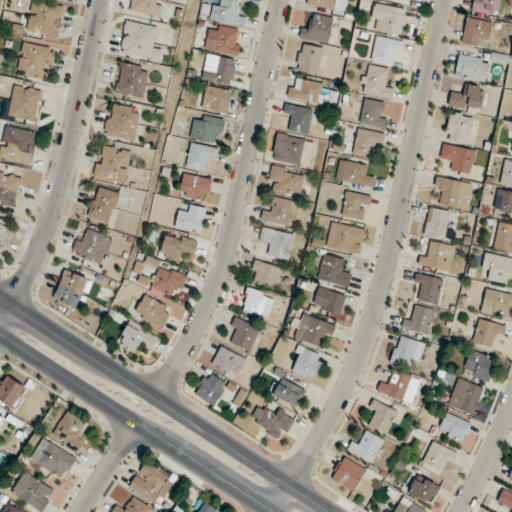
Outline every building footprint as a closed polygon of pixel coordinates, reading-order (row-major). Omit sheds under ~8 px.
[(32,0),(26,30),(56,37),(64,6),(36,0),(32,0)] [(131,0),(129,10),(159,16),(162,0),(131,0)] [(244,26),(246,17),(237,15),(240,1),(234,0),(213,0),(209,19),(244,26)] [(347,0),(307,0),(307,4),(345,13),(347,0)] [(473,0),(472,11),(497,16),(500,0),(473,0)] [(369,29),(401,36),(407,10),(374,3),(369,29)] [(302,28),(300,37),(326,44),(332,18),(314,14),(310,30),(302,28)] [(481,37),(489,39),(493,23),(467,17),(461,41),(478,46),(481,37)] [(118,51),(158,63),(162,49),(152,46),(158,28),(127,20),(118,51)] [(217,31),(208,29),(204,49),(236,56),(242,31),(218,26),(217,31)] [(401,37),(372,40),(375,63),(391,61),(390,54),(403,53),(401,37)] [(45,79),(54,50),(24,41),(16,70),(45,79)] [(322,48),(301,44),(296,70),(317,74),(322,48)] [(202,79),(230,84),(235,59),(206,54),(202,79)] [(485,83),(490,61),(459,54),(454,75),(485,83)] [(147,68),(120,63),(115,93),(142,97),(147,68)] [(360,92),(390,100),(393,90),(383,87),(388,69),(368,64),(360,92)] [(322,83),(301,79),(299,89),(288,87),(286,98),(318,104),(322,83)] [(42,91),(14,85),(7,115),(36,121),(42,91)] [(463,93),(450,92),(449,108),(480,110),(481,86),(463,85),(463,93)] [(230,91),(206,86),(201,108),(226,113),(230,91)] [(384,130),(388,118),(379,115),(382,104),(365,99),(358,123),(384,130)] [(141,111),(113,102),(103,133),(132,141),(141,111)] [(283,113),(292,115),(288,129),(306,134),(313,111),(285,103),(283,113)] [(467,145),(475,119),(451,112),(443,138),(467,145)] [(222,122),(197,113),(189,137),(215,145),(222,122)] [(36,133),(6,125),(0,148),(0,156),(29,164),(36,133)] [(372,161),(381,134),(359,127),(350,154),(372,161)] [(315,141),(277,134),(272,160),(310,167),(315,141)] [(185,167),(204,171),(207,157),(216,159),(218,149),(191,143),(185,167)] [(93,178),(124,184),(130,151),(100,145),(93,178)] [(440,157),(450,159),(448,170),(471,174),(475,150),(442,145),(440,157)] [(335,179),(372,187),(374,178),(364,176),(366,165),(339,160),(335,179)] [(500,184),(511,186),(511,162),(504,161),(500,184)] [(275,183),(274,194),(300,197),(304,172),(271,167),(268,182),(275,183)] [(0,202),(15,207),(23,179),(0,172),(0,202)] [(179,195),(206,202),(211,179),(184,173),(179,195)] [(433,191),(442,193),(440,205),(466,210),(472,184),(437,176),(433,191)] [(120,194),(98,187),(87,217),(109,224),(120,194)] [(511,192),(497,190),(494,209),(511,211),(511,192)] [(345,218),(369,216),(366,193),(342,195),(345,218)] [(294,228),(295,219),(305,221),(309,205),(275,198),(272,211),(263,209),(261,220),(294,228)] [(181,231),(203,229),(202,206),(180,207),(181,231)] [(449,208),(425,211),(428,239),(452,236),(449,208)] [(364,229),(331,222),(326,247),(359,254),(364,229)] [(511,224),(497,222),(494,249),(511,251),(511,224)] [(0,248),(11,231),(0,224),(0,248)] [(287,260),(294,235),(262,227),(259,241),(269,244),(266,254),(287,260)] [(73,255),(102,264),(110,237),(86,230),(85,234),(80,232),(73,255)] [(159,255),(179,262),(182,252),(193,256),(197,242),(167,232),(159,255)] [(449,271),(454,246),(432,242),(428,256),(420,254),(418,264),(449,271)] [(489,270),(487,279),(511,285),(511,280),(511,258),(485,253),(482,269),(489,270)] [(351,273),(341,270),(344,260),(323,254),(316,279),(347,288),(351,273)] [(282,269),(255,260),(248,281),(275,290),(282,269)] [(149,289),(179,297),(186,274),(156,266),(149,289)] [(87,279),(65,270),(53,298),(75,307),(87,279)] [(422,285),(418,300),(436,304),(442,280),(416,273),(414,282),(422,285)] [(267,319),(274,296),(247,287),(240,311),(267,319)] [(312,305),(339,314),(345,296),(318,287),(312,305)] [(481,313),(508,317),(511,294),(484,290),(481,313)] [(134,316),(162,328),(171,308),(143,295),(134,316)] [(411,319),(404,318),(401,328),(426,336),(434,311),(415,305),(411,319)] [(322,337),(329,340),(334,326),(301,312),(291,337),(317,348),(322,337)] [(226,342),(251,350),(259,327),(233,318),(226,342)] [(504,327),(479,318),(470,344),(495,353),(504,327)] [(117,342),(136,353),(141,345),(150,350),(158,336),(130,320),(117,342)] [(423,361),(419,338),(393,343),(397,366),(423,361)] [(246,360),(221,346),(211,363),(236,377),(246,360)] [(323,356),(299,346),(288,369),(312,380),(323,356)] [(462,373),(487,381),(495,359),(470,351),(462,373)] [(411,403),(419,379),(392,370),(388,383),(380,381),(377,391),(411,403)] [(227,383),(207,371),(193,394),(213,406),(227,383)] [(0,400),(12,408),(25,387),(2,373),(0,375),(0,400)] [(297,407),(306,388),(278,375),(269,394),(297,407)] [(447,405),(473,415),(483,389),(458,378),(447,405)] [(386,435),(396,411),(372,401),(368,411),(374,414),(368,427),(386,435)] [(277,410),(276,413),(257,406),(250,425),(284,437),(292,416),(277,410)] [(85,421),(65,411),(51,439),(78,452),(86,437),(79,433),(85,421)] [(470,423),(445,413),(437,433),(462,443),(470,423)] [(347,451),(371,463),(383,440),(366,431),(359,445),(352,441),(347,451)] [(75,458),(43,438),(30,459),(62,479),(75,458)] [(422,462),(439,471),(446,460),(453,464),(458,455),(433,441),(422,462)] [(330,476),(350,492),(366,472),(346,456),(330,476)] [(128,486),(156,507),(174,483),(146,462),(128,486)] [(55,491),(24,471),(11,492),(41,511),(55,491)] [(439,487),(417,474),(407,492),(429,504),(439,487)] [(505,511),(511,511),(511,492),(504,489),(495,507),(505,511)] [(111,511),(153,511),(154,511),(133,497),(127,506),(119,501),(111,511)] [(424,511),(425,511),(402,497),(393,511),(424,511)] [(24,511),(8,501),(1,511),(24,511)] [(197,511),(219,511),(204,502),(197,511)]
